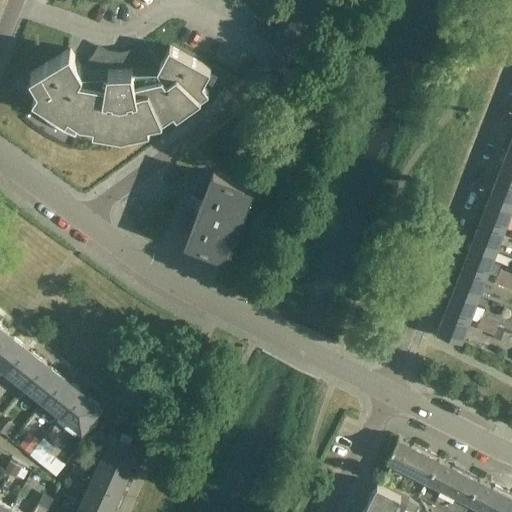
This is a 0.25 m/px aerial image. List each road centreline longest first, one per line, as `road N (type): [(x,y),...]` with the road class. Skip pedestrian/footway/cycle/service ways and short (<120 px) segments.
road 1 (residential): [(511,65),(386,391)]
road 2 (residential): [(80,220),(273,67),(298,36),(312,0)]
road 3 (unclassified): [(80,220),(265,330)]
road 4 (residential): [(511,456),(386,391)]
road 5 (residential): [(332,511),(386,391)]
